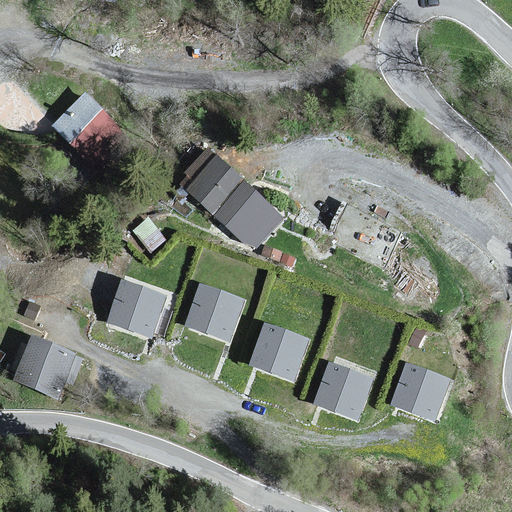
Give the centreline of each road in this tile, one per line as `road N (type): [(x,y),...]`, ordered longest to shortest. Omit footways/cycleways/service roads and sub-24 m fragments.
road 1 (tertiary): [(511,184),(416,91),(400,50),(404,18),(435,1),(469,12),(511,48)]
road 2 (tertiary): [(0,425),(41,422),(116,436),(265,498)]
road 3 (track): [(511,264),(358,168),(333,166),(319,175),(315,192)]
